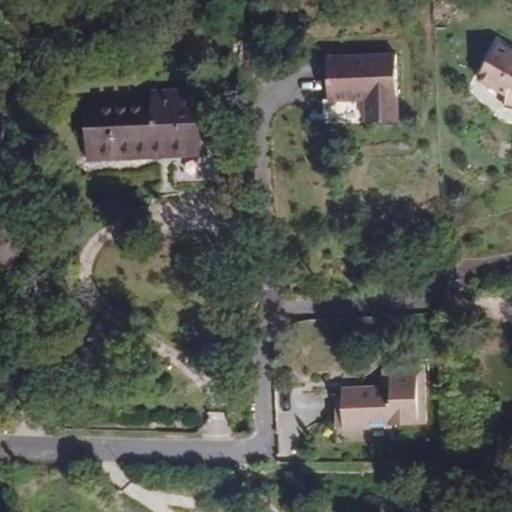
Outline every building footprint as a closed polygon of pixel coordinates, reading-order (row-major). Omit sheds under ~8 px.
[(511,51),(499,44),(479,79),(508,94),(507,107),(511,108),(511,51)] [(396,55),(328,58),(330,100),(368,99),(369,122),(399,121),(396,55)] [(34,83),(34,59),(18,61),(19,84),(34,83)] [(179,100),(178,94),(154,95),(155,105),(88,108),(90,159),(174,155),(176,187),(221,185),(220,153),(203,154),(201,99),(179,100)] [(35,207),(29,201),(21,201),(15,208),(16,223),(22,228),(29,228),(35,223),(35,207)] [(424,388),(419,388),(418,369),(391,370),(391,387),(343,389),(345,426),(394,424),(394,419),(425,418),(424,388)]
